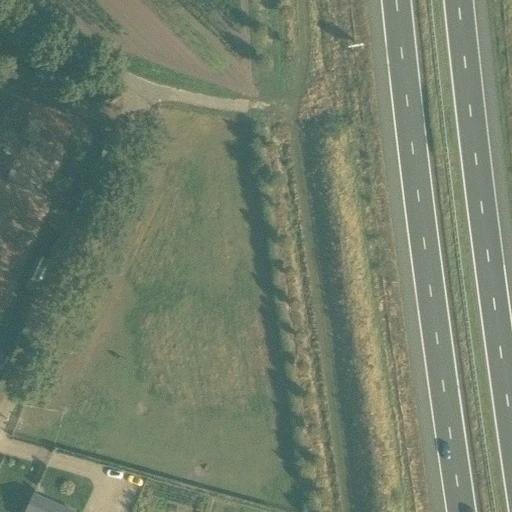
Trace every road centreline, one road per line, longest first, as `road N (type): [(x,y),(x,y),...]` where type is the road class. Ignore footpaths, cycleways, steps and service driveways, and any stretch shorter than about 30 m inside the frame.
road 1 (unclassified): [(0,418),(145,92),(80,58),(15,0)]
road 2 (motorway): [(396,0),(463,511)]
road 3 (motorway): [(511,427),(459,0)]
